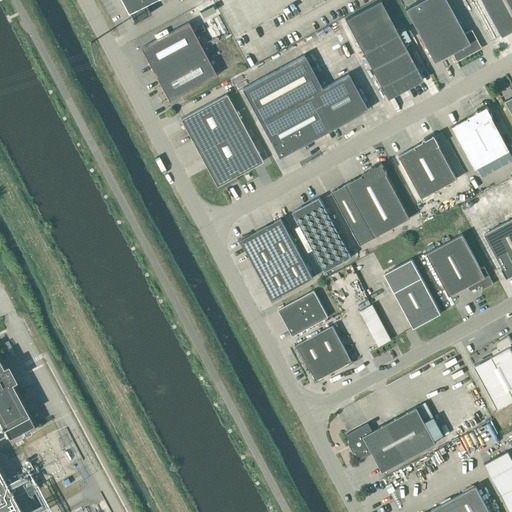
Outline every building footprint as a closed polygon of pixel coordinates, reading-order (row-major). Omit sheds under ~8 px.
[(123,0),(135,22),(151,13),(146,3),(152,0),(123,0)] [(388,98),(423,79),(380,0),(345,19),(388,98)] [(465,33),(446,0),(421,0),(405,9),(434,62),(452,53),(457,61),(478,50),(477,48),(478,45),(480,44),(472,30),(465,33)] [(511,0),(481,0),(501,36),(511,30),(511,0)] [(210,2),(199,7),(202,12),(213,7),(210,2)] [(189,22),(141,48),(155,74),(203,49),(189,22)] [(155,74),(169,101),(217,75),(203,49),(155,74)] [(242,89),(279,157),(368,109),(349,74),(322,88),(304,55),(242,89)] [(238,180),(236,176),(263,161),(227,94),(181,119),(210,172),(208,173),(217,191),(238,180)] [(468,118),(452,126),(475,169),(510,150),(492,116),(493,116),(487,106),(479,110),(477,110),(476,112),(468,117),(468,118)] [(439,145),(440,144),(435,135),(427,139),(424,138),(423,141),(415,145),(415,146),(399,155),(422,197),(457,178),(439,145)] [(371,166),(370,169),(362,174),(363,175),(332,191),(361,244),(410,217),(387,174),(387,173),(382,163),(374,167),(371,166)] [(293,211),(325,271),(352,256),(320,197),(293,211)] [(281,217),(241,239),(273,299),(314,277),(281,217)] [(511,218),(485,233),(503,267),(502,267),(507,277),(511,274),(511,218)] [(468,286),(471,290),(478,287),(483,288),(484,289),(494,284),(485,267),(481,268),(463,234),(427,253),(450,295),(468,286)] [(385,273),(395,291),(414,327),(441,313),(412,259),(385,273)] [(293,336),(329,317),(314,290),(278,309),(293,336)] [(362,312),(378,350),(391,344),(375,307),(362,312)] [(333,325),(297,344),(316,380),(352,361),(333,325)] [(475,365),(498,408),(511,399),(511,341),(509,335),(499,340),(500,342),(498,346),(491,350),(493,355),(475,365)] [(0,360),(0,421),(9,438),(23,430),(25,435),(28,433),(31,432),(29,427),(34,424),(10,380),(13,378),(7,367),(4,369),(0,360)] [(425,421),(417,407),(373,430),(368,422),(346,434),(350,442),(349,443),(354,452),(356,451),(360,459),(373,452),(383,471),(436,442),(434,439),(443,434),(434,417),(425,421)] [(511,458),(508,451),(484,463),(509,511),(511,511),(511,437),(509,439),(511,443),(511,458)] [(5,480),(0,470),(0,511),(21,511),(11,491),(15,489),(9,478),(5,480)] [(490,511),(476,485),(425,511),(490,511)] [(40,511),(41,498),(32,497),(31,511),(40,511)]
